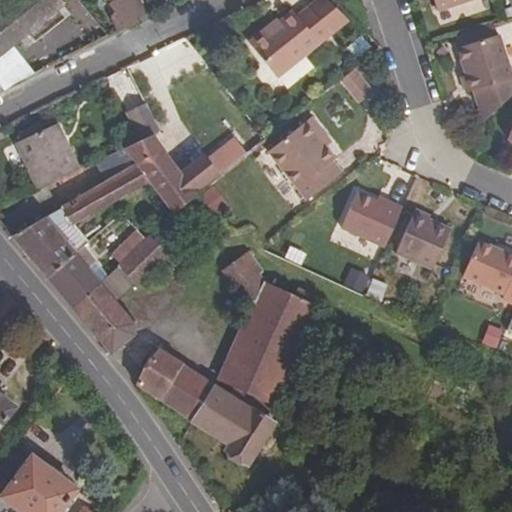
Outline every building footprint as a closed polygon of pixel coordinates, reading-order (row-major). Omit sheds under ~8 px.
[(0,61),(65,7),(59,0),(10,0),(0,9),(0,86),(3,90),(17,82),(0,62),(0,61)] [(150,0),(105,0),(116,14),(110,18),(117,33),(160,12),(150,0)] [(433,0),(438,13),(476,0),(433,0)] [(270,34),(267,31),(250,45),(279,81),(331,39),(308,12),(297,21),(293,15),(281,26),(270,34)] [(270,34),(281,26),(278,23),(267,31),(270,34)] [(511,98),(511,77),(499,36),(458,50),(467,77),(463,79),(468,94),(473,92),(484,123),(511,98)] [(151,55),(163,82),(199,67),(187,40),(151,55)] [(141,143),(154,137),(160,134),(147,107),(128,115),(141,143)] [(311,120),(269,154),(307,203),(342,175),(333,164),(336,162),(326,149),(321,143),(327,139),(311,120)] [(83,170),(72,149),(70,151),(59,127),(20,144),(41,189),(83,170)] [(71,227),(74,226),(150,184),(172,216),(196,196),(220,178),(207,162),(183,181),(178,173),(154,137),(141,143),(150,159),(135,167),(13,236),(48,280),(77,256),(55,228),(57,227),(71,227)] [(327,139),(321,143),(326,149),(332,145),(327,139)] [(183,181),(207,162),(201,155),(178,173),(183,181)] [(357,194),(341,230),(384,249),(402,210),(387,203),(386,207),(376,203),(357,194)] [(430,218),(415,211),(396,254),(433,270),(451,231),(429,221),(430,218)] [(89,245),(74,226),(71,227),(57,227),(55,228),(77,256),(89,245)] [(138,247),(145,241),(136,232),(129,238),(138,247)] [(117,267),(134,285),(135,287),(168,256),(150,236),(145,241),(138,247),(119,265),(117,267)] [(138,247),(129,238),(111,255),(119,265),(138,247)] [(511,257),(479,243),(463,278),(504,296),(502,301),(511,305),(511,257)] [(243,257),(257,274),(262,271),(248,253),(243,257)] [(61,296),(89,270),(77,256),(48,280),(61,296)] [(287,313),(265,285),(257,274),(243,257),(223,272),(250,311),(220,382),(275,406),(311,325),(287,313)] [(134,285),(117,267),(100,284),(115,303),(134,285)] [(72,310),(100,284),(89,270),(61,296),(72,310)] [(372,279),(364,296),(380,303),(388,286),(372,279)] [(100,284),(72,310),(112,357),(134,336),(133,326),(115,303),(100,284)] [(308,304),(312,296),(297,290),(294,297),(265,285),(287,313),(311,325),(318,309),(308,304)] [(7,296),(0,303),(0,328),(3,331),(19,310),(7,296)] [(308,304),(318,309),(321,302),(312,296),(308,304)] [(487,324),(480,343),(496,349),(503,330),(487,324)] [(137,386),(192,425),(225,448),(223,452),(245,467),(272,427),(161,353),(137,386)] [(0,424),(14,407),(0,395),(0,424)] [(0,496),(21,511),(60,511),(76,490),(16,445),(0,466),(0,496)]
